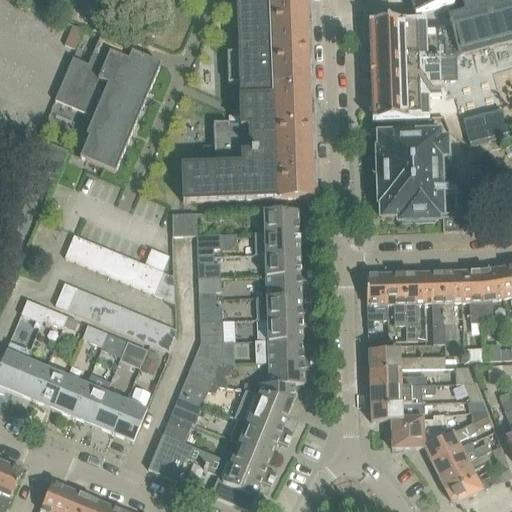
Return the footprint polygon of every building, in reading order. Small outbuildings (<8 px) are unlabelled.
[(316,200),(309,1),(308,0),(234,0),(239,127),(228,128),(228,124),(213,125),(214,166),(181,168),(182,205),(316,200)] [(409,0),(415,18),(447,10),(453,8),(450,0),(409,0)] [(511,0),(450,0),(453,8),(447,10),(452,30),(459,58),(511,44),(511,0)] [(425,22),(368,24),(372,123),(427,121),(429,123),(430,122),(428,120),(428,100),(440,100),(440,95),(439,84),(444,84),(457,83),(456,59),(459,58),(452,30),(425,31),(425,22)] [(72,28),(64,47),(75,52),(83,33),(72,28)] [(88,138),(79,160),(114,175),(160,66),(99,40),(87,67),(72,61),(54,103),(93,119),(85,137),(88,138)] [(200,126),(185,127),(186,159),(202,158),(200,126)] [(63,166),(68,153),(38,142),(11,131),(6,143),(63,166)] [(471,234),(480,233),(480,218),(459,219),(458,183),(441,184),(440,160),(446,160),(445,141),(439,141),(439,135),(378,137),(378,151),(376,151),(378,206),(380,206),(380,220),(398,219),(398,224),(402,224),(402,226),(433,225),(433,223),(438,223),(438,218),(442,218),(442,219),(443,235),(471,234)] [(263,235),(310,234),(310,226),(298,227),(298,212),(263,214),(263,235)] [(172,239),(196,238),(195,216),(171,217),(172,239)] [(254,258),(264,257),(299,256),(299,243),(310,242),(310,234),(263,235),(253,236),(254,258)] [(221,237),(196,238),(197,260),(214,259),(214,252),(221,251),(221,237)] [(73,238),(64,260),(75,265),(84,242),(73,238)] [(84,242),(75,265),(86,269),(95,247),(84,242)] [(95,247),(86,269),(97,274),(107,252),(95,247)] [(150,251),(144,267),(151,270),(162,275),(169,259),(150,251)] [(107,252),(97,274),(109,278),(118,256),(107,252)] [(118,256),(109,278),(120,283),(129,261),(118,256)] [(265,279),(312,277),(311,269),(300,270),(299,256),(264,257),(265,279)] [(214,259),(197,260),(198,281),(220,281),(220,266),(215,267),(214,259)] [(129,261),(120,283),(131,288),(140,265),(129,261)] [(140,265),(131,288),(142,292),(151,270),(144,267),(140,265)] [(511,268),(498,271),(502,301),(510,300),(511,315),(511,268)] [(151,270),(142,292),(153,297),(162,275),(151,270)] [(501,301),(498,271),(479,274),(481,325),(491,325),(491,303),(501,301)] [(460,274),(441,275),(443,342),(455,341),(454,305),(460,305),(460,274)] [(481,325),(479,274),(460,274),(460,305),(469,305),(469,325),(481,325)] [(162,275),(153,297),(174,306),(174,305),(173,279),(162,275)] [(443,343),(441,275),(422,276),(423,306),(431,306),(432,347),(443,346),(443,343)] [(405,328),(403,276),(386,277),(387,307),(393,307),(394,328),(395,328),(405,328)] [(422,276),(403,276),(405,328),(406,344),(417,344),(416,306),(423,306),(422,276)] [(265,279),(265,301),(301,299),(300,286),(312,286),(312,277),(265,279)] [(386,277),(365,277),(367,334),(374,334),(373,323),(387,323),(387,307),(386,277)] [(220,281),(198,281),(198,303),(216,302),(215,295),(221,295),(220,281)] [(64,286),(55,308),(66,313),(76,291),(64,286)] [(76,291),(66,313),(77,318),(87,295),(76,291)] [(87,295),(77,318),(89,322),(98,300),(87,295)] [(265,301),(257,301),(257,322),(267,322),(313,320),(313,312),(301,313),(301,299),(265,301)] [(98,300),(89,322),(100,327),(109,305),(98,300)] [(198,303),(199,324),(222,323),(221,310),(216,310),(216,302),(198,303)] [(39,332),(43,324),(48,312),(27,303),(21,318),(35,324),(33,329),(39,332)] [(109,305),(100,327),(111,331),(120,309),(109,305)] [(120,309),(111,331),(122,336),(131,314),(120,309)] [(67,320),(48,312),(43,324),(62,332),(67,320)] [(131,314),(122,336),(133,341),(142,318),(131,314)] [(142,318),(133,341),(144,345),(153,323),(142,318)] [(78,324),(67,320),(64,327),(75,332),(78,324)] [(313,320),(267,322),(268,344),(302,343),(302,329),(313,329),(313,320)] [(155,350),(164,327),(153,323),(144,345),(149,347),(155,350)] [(222,323),(199,324),(200,346),(223,345),(222,323)] [(164,327),(155,350),(170,356),(176,342),(175,333),(175,332),(164,327)] [(405,328),(395,328),(396,344),(406,344),(405,328)] [(90,329),(84,343),(102,350),(104,344),(107,336),(97,332),(90,329)] [(116,340),(109,357),(120,362),(121,360),(127,345),(118,341),(116,340)] [(268,344),(254,344),(255,366),(268,365),(315,364),(314,356),(303,356),(302,343),(268,344)] [(9,345),(0,367),(0,395),(3,397),(6,392),(12,394),(12,396),(13,395),(26,362),(27,362),(31,354),(9,345)] [(127,345),(121,360),(141,368),(147,353),(130,346),(127,345)] [(200,346),(194,360),(210,367),(217,367),(223,367),(223,345),(200,346)] [(481,348),(481,351),(482,365),(511,363),(509,352),(500,353),(500,347),(481,348)] [(482,365),(481,351),(462,352),(463,366),(468,365),(482,365)] [(148,352),(141,368),(142,369),(141,372),(153,377),(157,366),(155,365),(159,357),(148,352)] [(399,352),(368,353),(369,373),(400,372),(420,371),(444,370),(444,358),(420,359),(400,360),(399,360),(399,352)] [(194,360),(187,377),(211,387),(217,367),(210,367),(194,360)] [(46,370),(27,362),(26,362),(13,395),(33,403),(46,370)] [(294,387),(304,386),(303,372),(315,372),(315,364),(268,365),(268,388),(259,388),(259,396),(294,402),(294,387)] [(511,367),(500,368),(501,379),(511,378),(511,367)] [(46,370),(33,403),(53,411),(66,379),(46,370)] [(468,371),(455,371),(455,388),(465,387),(474,387),(468,371)] [(400,372),(369,373),(369,390),(427,389),(426,378),(401,379),(400,372)] [(187,377),(178,398),(202,407),(207,395),(214,396),(217,389),(211,387),(187,377)] [(86,387),(73,420),(93,428),(106,395),(110,386),(90,378),(86,387)] [(86,387),(66,379),(53,411),(73,420),(86,387)] [(465,387),(470,404),(481,404),(474,387),(465,387)] [(427,389),(369,390),(370,408),(402,407),(422,406),(422,399),(435,398),(434,389),(427,389)] [(282,431),(294,402),(259,396),(244,394),(234,420),(237,422),(290,443),(293,435),(282,431)] [(126,404),(106,395),(93,428),(113,436),(126,404)] [(511,406),(508,395),(499,399),(511,434),(511,436),(505,439),(505,440),(511,457),(511,406)] [(178,398),(170,417),(185,423),(192,426),(195,427),(202,407),(178,398)] [(147,412),(126,404),(113,436),(124,441),(124,442),(133,446),(147,412)] [(470,404),(468,404),(469,415),(471,415),(486,414),(482,404),(481,405),(481,404),(470,404)] [(402,407),(370,408),(370,424),(390,424),(391,437),(409,436),(408,421),(423,420),(423,414),(422,406),(402,407)] [(471,415),(471,426),(488,419),(486,414),(471,415)] [(170,417),(162,438),(183,446),(189,433),(183,430),(185,423),(170,417)] [(409,436),(391,437),(391,452),(424,451),(434,445),(445,439),(443,418),(433,419),(433,423),(423,423),(423,420),(408,421),(409,436)] [(237,422),(229,442),(239,445),(271,459),(276,446),(287,451),(290,443),(237,422)] [(434,445),(424,451),(431,465),(460,451),(457,444),(476,435),(471,427),(445,439),(434,445)] [(210,498),(244,511),(247,511),(253,499),(254,499),(259,486),(270,490),(270,491),(273,483),(230,465),(225,463),(191,449),(184,446),(162,438),(148,471),(148,472),(176,484),(186,461),(205,469),(203,473),(218,479),(210,498)] [(239,445),(230,465),(273,483),(276,475),(266,471),(271,459),(239,445)] [(461,451),(431,466),(438,480),(481,458),(486,456),(490,454),(486,445),(474,451),(471,445),(461,451)] [(501,449),(491,453),(497,468),(506,463),(501,449)] [(481,458),(438,480),(439,482),(445,493),(475,479),(472,474),(490,465),(486,456),(481,458)] [(0,511),(6,511),(16,488),(23,472),(5,465),(0,475),(0,511)] [(475,479),(445,493),(450,503),(456,505),(501,485),(497,477),(496,475),(478,484),(475,479)] [(61,511),(70,492),(52,485),(40,511),(61,511)] [(82,511),(87,499),(70,492),(61,511),(82,511)] [(103,511),(105,507),(87,499),(82,511),(103,511)]
